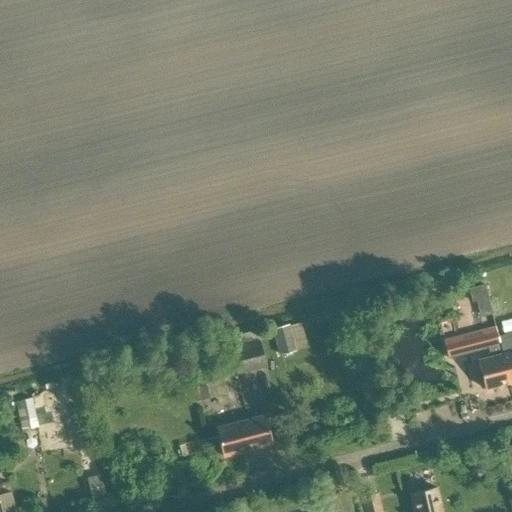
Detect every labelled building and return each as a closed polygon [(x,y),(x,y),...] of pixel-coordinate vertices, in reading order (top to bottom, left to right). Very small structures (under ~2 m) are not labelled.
[(477,285),(482,314),(496,312),(492,283),(477,285)] [(271,330),(278,356),(307,348),(300,324),(289,327),(289,325),(271,330)] [(502,355),(495,330),(495,328),(444,341),(448,359),(488,349),(490,358),(502,355)] [(265,368),(258,342),(257,342),(254,332),(226,339),(235,376),(265,368)] [(511,352),(502,355),(509,384),(511,383),(511,352)] [(484,390),(509,384),(502,355),(490,358),(477,361),(484,390)] [(218,413),(212,382),(199,385),(206,416),(218,413)] [(37,428),(31,398),(15,401),(21,431),(37,428)] [(263,416),(239,422),(246,451),(272,445),(263,416)] [(239,422),(214,429),(222,458),(246,451),(239,422)] [(408,494),(411,511),(442,511),(437,487),(408,494)]
